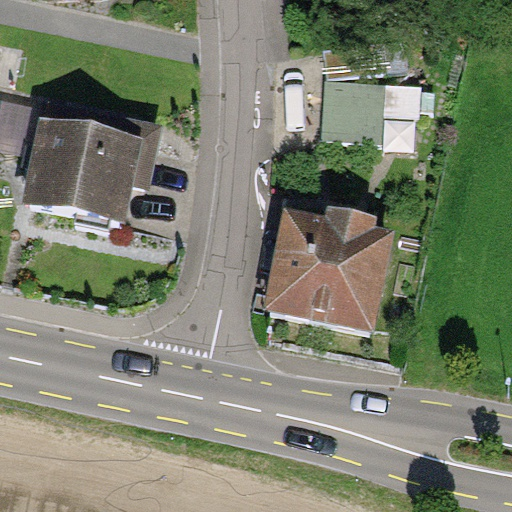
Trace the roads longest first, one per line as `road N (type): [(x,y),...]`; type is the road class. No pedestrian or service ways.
road 1 (residential): [(240,0),(241,205),(203,398)]
road 2 (secondary): [(203,398),(511,462)]
road 3 (secondary): [(0,356),(203,398)]
